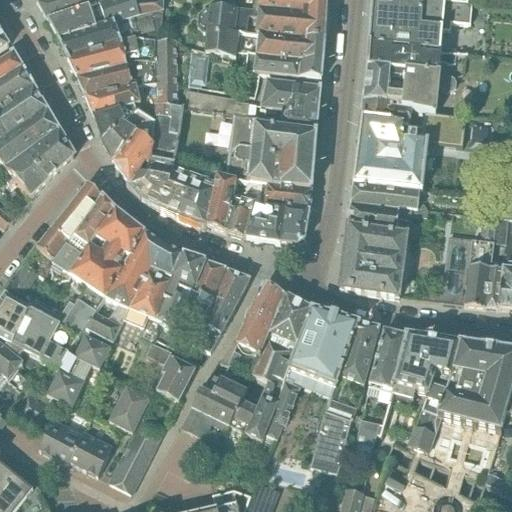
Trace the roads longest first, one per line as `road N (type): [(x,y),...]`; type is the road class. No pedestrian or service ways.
road 1 (residential): [(355,0),(322,300)]
road 2 (residential): [(89,165),(114,196),(169,232),(322,300)]
road 3 (residential): [(322,300),(511,330)]
road 4 (residential): [(2,0),(89,165)]
road 5 (residential): [(0,446),(127,511)]
road 6 (residential): [(0,264),(89,165)]
